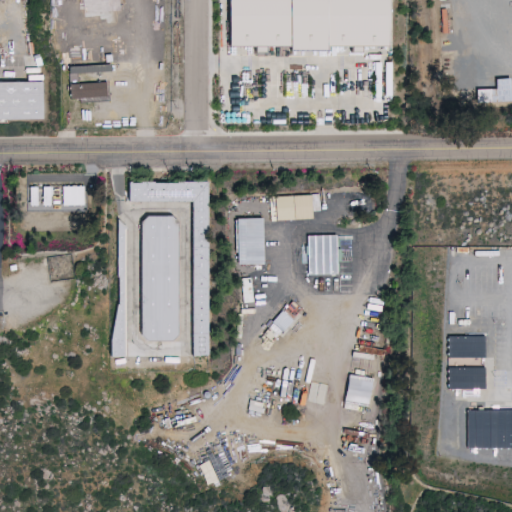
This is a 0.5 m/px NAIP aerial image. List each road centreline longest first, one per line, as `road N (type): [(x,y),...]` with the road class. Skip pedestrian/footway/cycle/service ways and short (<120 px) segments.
road 1 (residential): [(0,156),(511,153)]
road 2 (residential): [(195,0),(197,155)]
